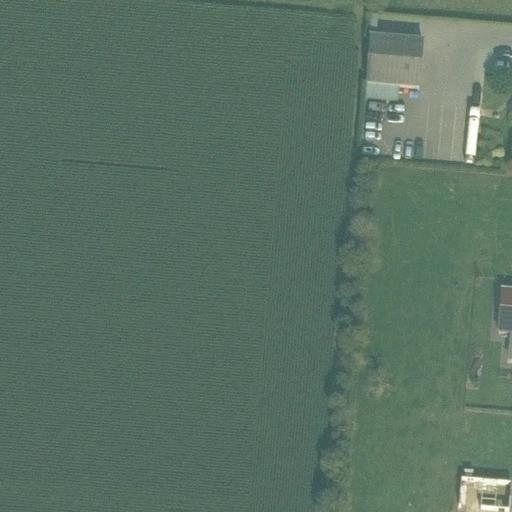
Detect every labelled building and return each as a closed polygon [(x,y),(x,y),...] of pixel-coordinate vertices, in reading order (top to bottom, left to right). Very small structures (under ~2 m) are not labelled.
[(422,43),(370,39),(366,87),(418,91),(422,43)] [(511,293),(501,292),(497,335),(509,336),(511,336),(511,293)] [(451,368),(450,339),(379,341),(379,370),(451,368)] [(467,416),(511,413),(511,385),(465,388),(467,416)] [(455,492),(452,511),(508,511),(510,498),(455,492)]
